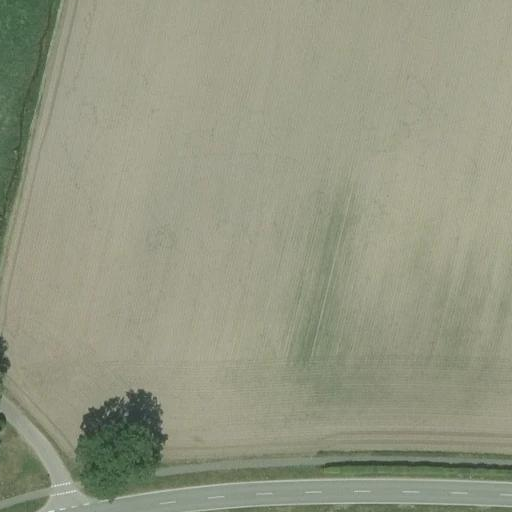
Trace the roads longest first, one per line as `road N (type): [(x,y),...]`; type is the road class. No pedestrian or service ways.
road 1 (tertiary): [(511,494),(312,490),(104,511)]
road 2 (residential): [(0,404),(54,468),(65,511)]
